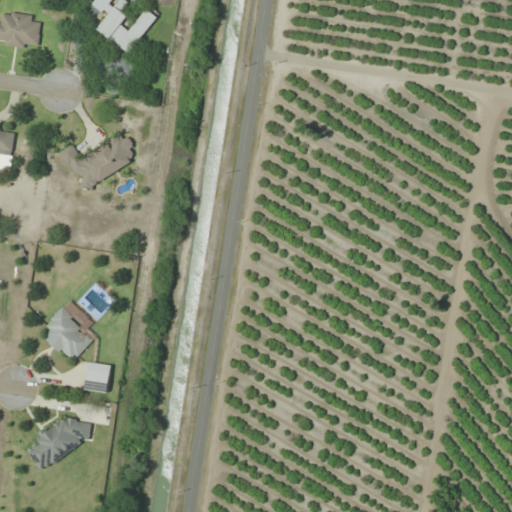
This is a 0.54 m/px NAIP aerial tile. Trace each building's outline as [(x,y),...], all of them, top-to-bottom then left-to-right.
[(0,44),(38,50),(42,24),(33,23),(34,16),(4,12),(3,25),(0,24),(0,44)] [(15,134),(0,131),(0,154),(12,156),(15,134)] [(63,152),(85,191),(139,160),(124,135),(82,159),(74,145),(63,152)] [(46,326),(53,332),(47,339),(74,364),(97,338),(63,308),(46,326)] [(86,390),(108,393),(112,367),(90,363),(86,390)] [(86,423),(81,426),(74,415),(37,436),(42,443),(29,451),(40,470),(95,438),(86,423)]
